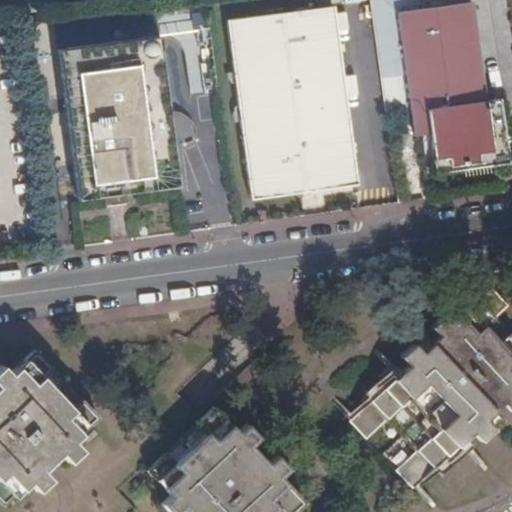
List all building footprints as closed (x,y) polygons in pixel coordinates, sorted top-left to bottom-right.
[(370,0),(386,115),(411,112),(398,10),(396,0),(370,0)] [(427,132),(433,170),(505,160),(498,97),(482,99),(470,0),(468,0),(398,10),(411,112),(413,134),(427,132)] [(333,4),(226,19),(252,197),(358,182),(333,4)] [(159,34),(58,49),(77,198),(178,185),(159,34)] [(387,400),(386,402),(387,419),(387,420),(388,419),(418,451),(397,471),(413,488),(437,465),(431,459),(437,453),(444,459),(451,452),(460,461),(472,449),(464,440),(472,432),(481,441),(493,429),(485,420),(503,403),(511,412),(511,411),(511,355),(500,343),(509,334),(509,333),(500,341),(486,326),(508,306),(491,289),(467,311),(474,318),(467,324),(461,318),(453,324),(445,316),(432,328),(440,337),(422,354),(414,345),(402,357),(409,366),(401,374),(393,365),(383,375),(384,381),(388,386),(385,390),(385,398),(387,400)] [(0,501),(2,504),(13,494),(7,487),(14,482),(20,488),(27,481),(35,489),(48,477),(40,469),(59,452),(67,460),(80,448),(72,440),(80,433),(73,426),(80,420),(86,426),(97,416),(80,399),(71,407),(41,376),(50,368),(34,350),(23,361),(29,368),(23,374),(16,367),(12,370),(4,362),(0,366),(0,501)] [(169,481),(162,488),(169,495),(160,503),(168,511),(176,511),(181,508),(184,511),(273,511),(275,510),(276,511),(289,511),(300,502),(290,491),(283,497),(277,491),(284,484),(277,477),(285,469),(273,456),(265,464),(247,446),(255,438),(244,425),(235,433),(228,425),(221,431),(215,425),(222,419),(212,408),(195,424),(203,433),(171,463),(163,454),(145,470),(156,481),(162,475),(169,481)]
